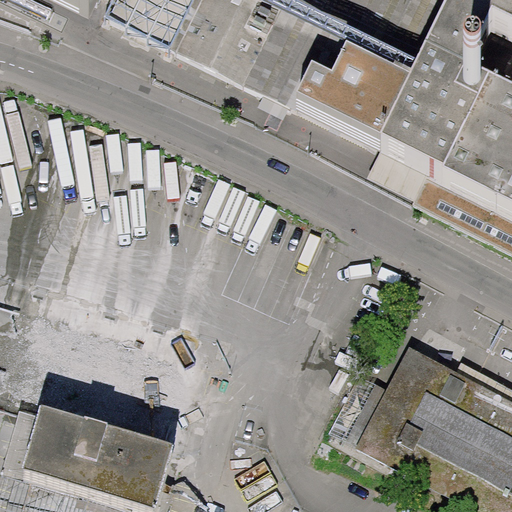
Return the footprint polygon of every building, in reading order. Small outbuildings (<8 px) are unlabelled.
[(38,0),(39,0),(89,25),(101,0),(38,0)] [(454,0),(117,0),(105,24),(377,159),(454,0)] [(511,115),(464,91),(487,39),(511,51),(511,0),(454,0),(377,159),(373,166),(511,235),(511,115)] [(0,393),(42,405),(171,440),(193,362),(0,309),(0,393)] [(511,511),(511,409),(405,355),(355,453),(470,511),(511,511)] [(23,470),(152,506),(171,440),(42,405),(23,470)]
